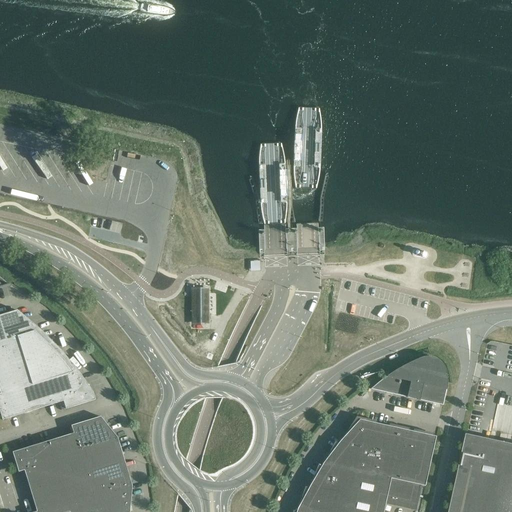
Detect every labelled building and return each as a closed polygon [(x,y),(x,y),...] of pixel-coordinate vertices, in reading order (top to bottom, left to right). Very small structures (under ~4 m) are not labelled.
[(128,179),(128,172),(109,170),(108,176),(128,179)] [(259,272),(259,260),(251,260),(251,273),(259,272)] [(4,281),(1,279),(0,277),(0,288),(10,286),(9,284),(8,285),(6,283),(4,281)] [(207,295),(193,295),(193,321),(207,321),(207,295)] [(39,329),(33,324),(26,318),(18,310),(1,315),(9,340),(19,337),(40,330),(39,329)] [(0,342),(9,340),(1,315),(0,315),(0,342)] [(60,349),(54,344),(48,338),(40,330),(19,337),(26,360),(60,350),(60,349)] [(0,368),(26,360),(19,337),(9,340),(0,342),(0,368)] [(77,370),(73,365),(67,358),(60,350),(26,360),(34,383),(55,377),(77,370)] [(371,389),(386,393),(390,394),(393,394),(407,397),(406,398),(407,398),(413,399),(419,400),(420,401),(420,400),(421,401),(433,403),(436,404),(440,405),(443,405),(446,390),(447,386),(447,384),(447,381),(447,379),(447,377),(446,375),(446,372),(445,370),(445,368),(444,367),(444,366),(443,364),(441,363),(440,362),(439,361),(437,360),(435,358),(433,358),(431,357),(429,357),(426,357),(424,357),(421,358),(417,360),(411,362),(409,363),(406,365),(399,368),(395,371),(391,373),(389,375),(383,379),(377,384),(371,389)] [(34,383),(26,360),(0,368),(0,392),(0,394),(25,386),(34,383)] [(92,392),(89,387),(84,379),(77,370),(55,377),(63,401),(66,409),(95,400),(92,392)] [(63,401),(55,377),(34,383),(25,386),(33,411),(63,401)] [(33,411),(25,386),(0,394),(0,393),(0,413),(2,420),(8,418),(24,413),(33,411)] [(117,438),(107,425),(101,417),(100,417),(71,426),(73,433),(78,450),(117,438)] [(387,426),(376,423),(376,421),(357,417),(347,431),(344,437),(340,442),(382,451),(387,426)] [(382,451),(376,476),(405,482),(416,432),(416,430),(413,429),(413,432),(409,431),(409,429),(389,424),(388,426),(387,426),(382,451)] [(416,432),(405,482),(420,485),(425,486),(436,437),(433,436),(434,434),(416,430),(416,432)] [(85,474),(78,450),(73,433),(59,438),(50,441),(51,443),(56,461),(62,481),(85,474)] [(511,511),(511,447),(509,447),(498,444),(490,443),(484,441),(478,440),(479,438),(468,435),(466,446),(465,445),(460,464),(460,468),(449,511),(511,511)] [(125,462),(122,453),(117,438),(78,450),(85,474),(125,462)] [(56,461),(51,443),(50,441),(21,449),(19,450),(12,452),(18,472),(24,470),(56,461)] [(340,442),(338,443),(335,442),(333,444),(326,460),(323,463),(323,464),(349,470),(376,476),(382,451),(340,442)] [(62,481),(56,461),(24,470),(30,491),(62,481)] [(132,486),(128,472),(127,471),(125,462),(85,474),(93,498),(132,486)] [(311,483),(309,486),(344,494),(349,470),(323,464),(322,465),(318,464),(317,466),(311,483)] [(414,509),(420,485),(405,482),(376,476),(349,470),(344,494),(340,511),(383,511),(384,508),(386,501),(389,502),(393,503),(393,505),(414,509)] [(97,511),(93,498),(85,474),(62,481),(68,502),(71,511),(97,511)] [(68,502),(62,481),(30,491),(37,511),(68,502)] [(129,511),(131,502),(131,495),(132,486),(93,498),(97,511),(129,511)] [(299,506),(297,509),(311,511),(340,511),(344,494),(309,486),(308,488),(305,487),(298,506),(299,506)] [(71,511),(68,502),(37,511),(34,511),(71,511)]
